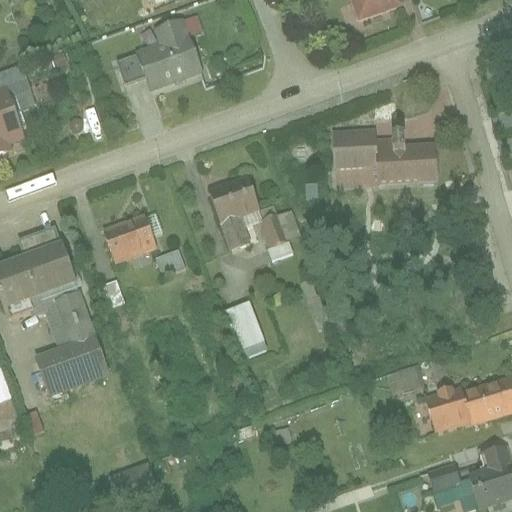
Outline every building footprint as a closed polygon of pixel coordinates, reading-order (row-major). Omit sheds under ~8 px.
[(348,0),(358,27),(404,11),(400,0),(348,0)] [(209,74),(189,20),(160,30),(164,42),(120,58),(129,83),(149,76),(156,94),(209,74)] [(9,96),(0,99),(0,165),(17,159),(14,149),(27,145),(9,96)] [(377,135),(334,137),(336,175),(379,173),(380,190),(437,187),(434,141),(377,144),(377,135)] [(246,182),(207,198),(230,256),(250,248),(240,224),(260,216),(246,182)] [(292,214),(261,223),(271,262),(294,256),(289,239),(298,236),(292,214)] [(158,252),(145,220),(104,237),(117,269),(158,252)] [(69,251),(0,276),(0,299),(9,323),(51,307),(68,353),(36,365),(51,403),(118,378),(69,251)] [(181,252),(157,259),(162,278),(186,272),(181,252)] [(252,305),(226,312),(240,361),(266,354),(252,305)] [(387,377),(393,397),(425,388),(419,368),(387,377)] [(0,434),(19,428),(0,371),(0,434)] [(511,422),(511,386),(511,385),(469,399),(467,393),(427,406),(438,439),(472,428),(474,434),(511,422)] [(498,511),(511,508),(511,467),(508,454),(488,460),(493,478),(474,484),(482,511),(498,511)] [(430,485),(432,494),(454,488),(451,479),(430,485)]
